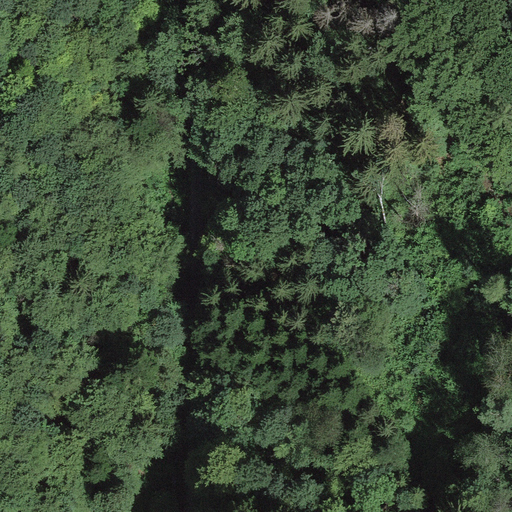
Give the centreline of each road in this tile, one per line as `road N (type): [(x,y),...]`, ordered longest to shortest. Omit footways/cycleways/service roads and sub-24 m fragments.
road 1 (track): [(186,511),(194,0)]
road 2 (track): [(439,511),(482,424),(511,276)]
